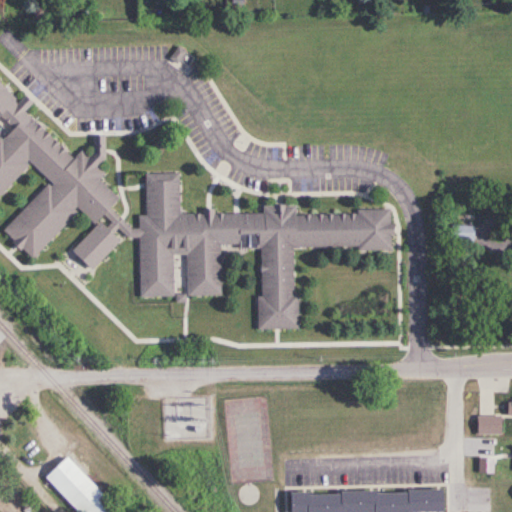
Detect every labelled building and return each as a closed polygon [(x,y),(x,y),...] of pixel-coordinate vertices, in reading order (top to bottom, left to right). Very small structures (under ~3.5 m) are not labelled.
[(96,221),(138,236),(139,295),(219,294),(219,246),(257,246),(257,328),(293,328),(292,248),(388,248),(388,210),(178,211),(178,173),(152,173),(134,228),(130,228),(105,204),(104,136),(95,136),(87,158),(80,151),(73,159),(23,112),(0,137),(0,194),(29,163),(48,181),(1,232),(31,259),(78,209),(94,224),(96,221)] [(472,225),(448,225),(448,240),(472,240),(472,225)] [(499,415),(476,415),(476,435),(499,435),(499,415)] [(75,511),(114,511),(116,511),(64,456),(42,476),(75,511)] [(287,491),(287,511),(440,511),(440,490),(287,491)]
